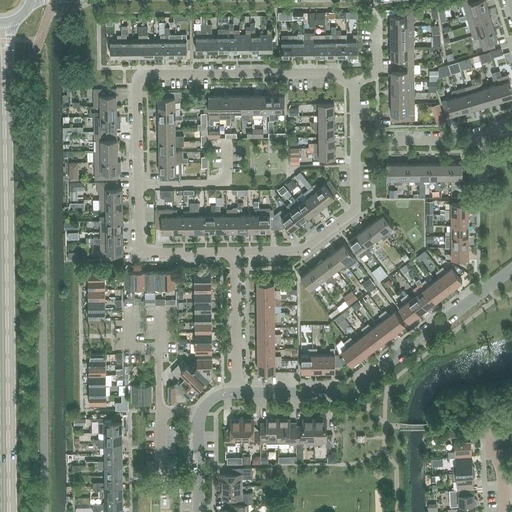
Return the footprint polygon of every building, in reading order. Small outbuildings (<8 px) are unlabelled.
[(461,0),(466,15),(488,8),(485,0),(461,0)] [(390,26),(413,26),(413,8),(396,9),(396,15),(390,15),(390,26)] [(469,26),(475,23),(491,19),(488,8),(466,15),(469,26)] [(196,51),(208,51),(207,24),(207,16),(203,16),(203,24),(201,24),(201,30),(196,30),(196,51)] [(472,36),(494,29),(491,19),(475,23),(469,26),(472,36)] [(250,26),(251,50),(262,50),(261,34),(255,34),(255,22),(250,22),(250,26)] [(240,51),(240,34),(240,29),(233,29),(233,23),(229,24),(229,29),(229,51),(240,51)] [(218,51),(218,35),(212,35),(212,24),(207,24),(208,51),(218,51)] [(133,40),(126,40),(126,26),(122,26),(122,56),(133,56),(133,40)] [(251,50),(250,26),(246,26),(246,34),(240,34),(240,51),(251,50)] [(336,56),(336,28),(336,26),(331,26),(331,34),(325,34),(326,56),(336,56)] [(390,26),(391,37),(407,36),(414,36),(413,26),(390,26)] [(133,56),(144,56),(143,27),(139,28),(139,35),(139,40),(133,40),(133,56)] [(148,39),(148,34),(148,27),(143,27),(144,56),(154,56),(154,39),(148,39)] [(154,56),(165,55),(165,34),(165,27),(160,27),(160,34),(160,39),(154,39),(154,56)] [(176,34),(169,34),(169,27),(165,27),(165,34),(165,55),(176,55),(176,39),(176,34)] [(341,28),(336,28),(336,56),(347,55),(347,39),(347,34),(341,34),(341,28)] [(218,51),(229,51),(229,29),(218,29),(218,35),(218,51)] [(261,34),(262,50),(273,50),(272,29),(267,29),(267,34),(261,34)] [(494,29),(472,36),(474,40),(480,38),(483,50),(495,47),(493,41),(497,40),(494,29)] [(176,39),(176,55),(187,55),(187,49),(187,38),(186,34),(182,34),(176,34),(176,39)] [(315,56),(326,56),(325,34),(314,35),(315,56)] [(347,39),(347,55),(358,55),(358,34),(353,34),(353,39),(347,39)] [(111,56),(122,56),(122,35),(117,35),(117,40),(111,40),(111,56)] [(282,56),(293,56),(293,35),(282,35),(282,56)] [(304,56),(304,40),(298,40),(298,35),(293,35),(293,56),(304,56)] [(304,56),(315,56),(314,35),(310,35),(310,40),(304,40),(304,56)] [(407,36),(391,37),(391,48),(414,47),(414,36),(407,36)] [(391,48),(391,65),(414,64),(414,47),(391,48)] [(491,58),(503,54),(501,48),(490,52),(491,58)] [(489,52),(483,54),(485,61),(491,59),(489,52)] [(414,64),(391,65),(391,82),(414,82),(414,64)] [(495,72),(504,99),(511,96),(511,87),(508,74),(501,76),(500,70),(495,72)] [(493,103),(504,99),(495,72),(491,73),(493,79),(495,85),(489,87),(493,103)] [(438,81),(428,81),(428,90),(438,90),(438,81)] [(391,93),(408,92),(414,92),(414,82),(391,82),(391,93)] [(493,103),(489,87),(482,89),(481,83),(477,84),(483,106),(493,103)] [(473,109),(483,106),(477,84),(472,85),(474,91),(468,93),(473,109)] [(473,109),(468,93),(466,87),(456,90),(462,112),(473,109)] [(94,106),(100,106),(117,106),(116,88),(94,89),(94,106)] [(452,115),(462,112),(456,90),(452,91),(453,97),(441,101),(445,113),(450,111),(452,115)] [(159,109),(175,108),(175,101),(178,101),(178,98),(181,98),(181,91),(159,91),(158,97),(159,109)] [(391,103),(408,103),(414,103),(414,92),(408,92),(391,93),(391,103)] [(242,112),(252,112),(252,95),(241,96),(242,112)] [(252,112),(263,112),(263,95),(252,95),(252,112)] [(270,120),(274,120),(274,95),(263,95),(263,112),(269,112),(270,120)] [(274,95),(274,120),(278,120),(278,112),(285,112),(285,95),(274,95)] [(220,96),(209,96),(209,124),(213,124),(213,118),(220,119),(220,96)] [(231,124),(231,119),(231,112),(230,96),(220,96),(220,119),(226,119),(226,124),(231,124)] [(235,112),(242,112),(241,96),(230,96),(231,112),(231,119),(235,119),(235,112)] [(408,103),(391,103),(391,115),(396,115),(396,121),(414,120),(413,120),(413,114),(414,112),(414,103),(408,103)] [(319,115),(334,115),(334,104),(314,104),(314,109),(319,109),(319,115)] [(437,123),(444,121),(439,104),(432,106),(437,123)] [(89,117),(94,117),(117,116),(117,106),(100,106),(100,112),(89,112),(89,117)] [(159,119),(175,119),(182,119),(182,115),(175,115),(175,108),(159,109),(159,119)] [(314,126),(334,126),(334,115),(319,115),(319,121),(314,121),(314,126)] [(94,134),(117,134),(117,123),(120,123),(120,116),(117,116),(94,117),(94,134)] [(159,130),(176,130),(175,119),(159,119),(159,130)] [(206,119),(201,119),(201,125),(198,125),(198,130),(206,130),(206,119)] [(319,137),(334,136),(334,126),(314,126),(314,130),(319,130),(319,137)] [(253,129),(253,133),(253,137),(263,137),(263,129),(253,129)] [(159,141),(184,141),(183,136),(181,136),(176,136),(176,130),(159,130),(159,141)] [(95,151),(118,151),(117,134),(94,134),(95,151)] [(314,147),(334,147),(334,136),(319,137),(319,143),(314,143),(314,147)] [(159,152),(176,152),(176,146),(184,145),(184,141),(159,141),(159,152)] [(334,147),(314,147),(314,152),(319,152),(319,159),(335,158),(334,147)] [(299,148),(290,148),(291,157),(300,156),(299,148)] [(95,162),(118,162),(118,151),(95,151),(95,155),(95,162)] [(159,152),(159,163),(182,162),(188,162),(187,158),(182,158),(181,152),(176,152),(159,152)] [(300,156),(291,157),(291,165),(300,164),(300,156)] [(120,162),(95,162),(95,179),(118,179),(118,173),(120,173),(120,162)] [(159,180),(182,179),(182,162),(159,163),(159,180)] [(415,184),(419,184),(419,163),(408,164),(408,179),(415,179),(415,184)] [(424,179),(430,179),(430,163),(419,163),(419,184),(424,184),(424,179)] [(437,184),(441,184),(441,163),(430,163),(430,179),(436,179),(437,184)] [(445,179),(452,179),(451,163),(441,163),(441,184),(445,184),(445,179)] [(451,163),(452,179),(458,178),(458,184),(463,183),(463,163),(451,163)] [(393,184),(398,184),(397,164),(386,164),(386,179),(393,179),(393,184)] [(402,179),(408,179),(408,164),(397,164),(398,184),(402,184),(402,179)] [(292,179),(286,184),(290,190),(296,185),(292,179)] [(312,186),(326,204),(335,197),(332,194),(337,190),(329,180),(319,188),(315,183),(312,186)] [(100,199),(123,198),(122,188),(118,188),(118,182),(97,182),(97,191),(100,191),(100,199)] [(283,192),(287,190),(284,185),(279,189),(278,190),(281,194),(283,192)] [(317,211),(326,204),(312,186),(308,189),(312,193),(307,197),(317,211)] [(300,224),(309,217),(295,199),(293,197),(289,200),(291,203),(287,206),(300,224)] [(317,211),(307,197),(302,201),(298,197),(295,199),(309,217),(317,211)] [(100,210),(106,210),(123,210),(123,198),(100,199),(100,210)] [(445,214),(468,214),(468,202),(451,203),(451,210),(445,210),(445,214)] [(184,232),(195,232),(194,203),(190,203),(190,211),(183,211),(184,216),(184,232)] [(205,232),(205,211),(205,215),(199,215),(199,203),(194,203),(195,232),(205,232)] [(216,232),(216,209),(216,205),(211,205),(211,211),(205,211),(205,232),(216,232)] [(220,215),(220,209),(220,205),(216,205),(216,209),(216,232),(227,232),(227,215),(220,215)] [(227,232),(238,231),(238,209),(237,207),(233,207),(232,209),(227,209),(227,215),(227,232)] [(249,231),(259,231),(259,208),(255,208),(255,215),(248,215),(249,231)] [(280,229),(274,215),(273,209),(270,209),(270,208),(259,208),(259,231),(270,231),(270,229),(280,229)] [(173,232),(173,209),(156,209),(156,216),(156,228),(162,228),(162,232),(173,232)] [(184,232),(184,216),(177,216),(177,209),(173,209),(173,232),(184,232)] [(238,209),(238,231),(238,234),(245,234),(245,231),(248,231),(248,215),(242,215),(242,209),(238,209)] [(100,221),(123,221),(123,210),(106,210),(106,216),(100,216),(100,221)] [(300,224),(290,211),(285,215),(281,210),(274,215),(280,229),(282,229),(287,225),(291,231),(300,224)] [(374,221),(387,237),(390,235),(387,231),(393,227),(383,214),(374,221)] [(452,225),(468,225),(468,214),(445,214),(445,218),(452,218),(452,225)] [(98,225),(100,225),(100,231),(123,231),(123,221),(100,221),(94,221),(94,225),(98,225)] [(383,240),(387,237),(374,221),(366,228),(375,240),(380,236),(383,240)] [(445,236),(469,236),(468,225),(452,225),(452,232),(445,232),(445,236)] [(370,244),(375,240),(366,228),(357,234),(370,250),(373,248),(370,244)] [(86,242),(100,242),(123,242),(123,231),(100,231),(100,238),(86,238),(86,242)] [(366,253),(370,250),(357,234),(348,241),(358,253),(363,249),(366,253)] [(452,247),(469,247),(469,236),(445,236),(445,240),(452,240),(452,247)] [(100,260),(107,259),(119,259),(119,253),(123,253),(123,242),(100,242),(100,247),(100,260)] [(350,270),(353,268),(351,265),(351,264),(348,260),(354,256),(344,244),(335,251),(348,267),(350,270)] [(469,247),(452,247),(452,254),(446,254),(446,258),(469,258),(469,247)] [(344,270),(348,267),(335,251),(327,257),(336,269),(341,266),(344,270)] [(333,284),(337,281),(334,277),(331,273),(336,269),(327,257),(318,264),(330,280),(333,284)] [(327,283),(330,280),(318,264),(310,270),(319,283),(324,279),(327,283)] [(379,282),(388,275),(387,275),(380,265),(372,272),(379,282)] [(410,269),(406,265),(400,270),(404,274),(410,269)] [(439,269),(453,288),(462,281),(457,274),(453,268),(452,267),(446,272),(443,267),(439,269)] [(88,279),(105,279),(105,268),(88,269),(88,279)] [(195,281),(211,281),(211,271),(200,271),(200,268),(193,268),(192,271),(195,271),(195,281)] [(444,294),(453,288),(439,269),(436,272),(440,277),(434,281),(444,294)] [(314,286),(319,283),(310,270),(301,277),(313,293),(317,291),(314,286)] [(135,288),(145,288),(145,271),(134,272),(135,288)] [(145,288),(155,288),(155,271),(145,271),(145,288)] [(155,288),(165,288),(165,271),(155,271),(155,288)] [(165,271),(165,288),(176,288),(176,271),(165,271)] [(124,288),(135,288),(134,272),(124,272),(124,279),(124,284),(124,288)] [(369,278),(361,284),(366,291),(374,285),(369,278)] [(88,289),(105,289),(105,279),(88,279),(88,289)] [(388,280),(384,283),(387,288),(392,284),(388,280)] [(444,294),(434,281),(429,285),(425,280),(422,283),(436,301),(444,294)] [(195,292),(211,291),(211,281),(195,281),(195,292)] [(257,295),(280,294),(280,290),(274,290),(274,283),(257,283),(257,295)] [(427,308),(436,301),(422,283),(418,285),(422,290),(417,294),(427,308)] [(89,299),(105,299),(105,289),(88,289),(89,299)] [(195,302),(212,302),(211,291),(195,292),(195,302)] [(352,291),(348,294),(353,301),(357,298),(352,291)] [(427,308),(417,294),(411,298),(408,293),(404,296),(418,314),(427,308)] [(258,306),(274,305),(274,299),(285,299),(285,294),(280,294),(257,295),(258,306)] [(409,321),(418,314),(404,296),(401,299),(405,304),(399,308),(409,321)] [(89,310),(105,310),(105,299),(89,299),(89,310)] [(195,312),(212,312),(212,302),(195,302),(195,312)] [(357,302),(350,307),(353,311),(359,306),(357,302)] [(258,317),(281,316),(281,312),(274,312),(274,305),(258,306),(258,317)] [(105,310),(89,310),(89,320),(105,320),(105,310)] [(382,313),(396,331),(405,324),(395,311),(389,315),(386,310),(382,313)] [(195,322),(212,322),(212,312),(195,312),(195,322)] [(387,338),(396,331),(382,313),(379,315),(383,320),(377,324),(387,338)] [(342,329),(349,324),(344,318),(341,314),(334,319),(338,324),(342,329)] [(258,328),(275,327),(275,321),(281,321),(281,316),(258,317),(258,328)] [(195,332),(212,332),(212,322),(195,322),(195,332)] [(387,338),(377,324),(372,329),(368,324),(365,326),(379,345),(387,338)] [(370,351),(379,345),(365,326),(361,329),(365,334),(360,338),(370,351)] [(258,339),(281,338),(281,334),(275,334),(275,327),(258,328),(258,339)] [(195,343),(212,342),(212,332),(195,332),(195,343)] [(351,337),(347,340),(361,358),(370,351),(360,338),(354,342),(351,337)] [(258,349),(275,349),(275,343),(281,343),(281,338),(258,339),(258,349)] [(361,358),(347,340),(344,342),(348,347),(342,351),(352,365),(361,358)] [(212,342),(195,343),(195,353),(212,353),(212,342)] [(301,371),(313,371),(313,348),(308,348),(308,355),(301,355),(301,371)] [(317,348),(313,348),(313,371),(324,371),(324,354),(317,354),(317,348)] [(324,354),(324,371),(335,371),(335,348),(330,348),(330,354),(324,354)] [(258,360),(281,360),(281,356),(275,356),(275,349),(258,349),(258,360)] [(89,365),(106,364),(106,354),(89,354),(89,365)] [(195,367),(207,379),(212,374),(212,356),(197,356),(197,364),(195,367)] [(207,379),(195,367),(192,369),(183,360),(177,366),(199,387),(207,379)] [(281,360),(258,360),(258,372),(275,372),(275,365),(281,365),(281,360)] [(89,375),(106,375),(106,364),(89,365),(89,375)] [(191,396),(199,387),(177,366),(171,372),(181,381),(178,383),(191,396)] [(89,385),(106,385),(106,375),(89,375),(89,385)] [(186,401),(191,396),(178,383),(176,386),(168,386),(168,401),(186,401)] [(90,395),(106,395),(106,385),(89,385),(90,395)] [(131,402),(142,402),(142,385),(131,385),(131,402)] [(142,385),(142,402),(152,401),(152,385),(142,385)] [(106,395),(90,395),(90,406),(106,406),(106,395)] [(105,418),(98,419),(99,422),(99,432),(105,432),(122,432),(122,421),(116,421),(116,418),(105,418)] [(303,443),(314,443),(314,418),(302,419),(302,435),(296,435),(296,445),(296,454),(301,454),(301,447),(303,447),(303,443)] [(314,418),(314,443),(326,442),(326,446),(333,446),(332,434),(326,434),(326,418),(314,418)] [(236,439),(242,439),(242,419),(231,419),(231,430),(225,431),(225,445),(236,445),(236,439)] [(242,419),(242,439),(249,439),(249,445),(260,445),(260,430),(254,430),(254,419),(242,419)] [(267,443),(278,443),(278,419),(267,419),(267,422),(260,422),(261,442),(267,442),(267,443)] [(290,445),(296,445),(296,435),(296,422),(290,422),(290,419),(278,419),(278,443),(278,445),(290,445)] [(98,443),(122,443),(122,432),(105,432),(105,439),(97,439),(98,443)] [(455,457),(472,456),(471,440),(454,441),(455,451),(448,452),(448,458),(455,457)] [(105,454),(122,454),(122,443),(98,443),(98,447),(105,447),(105,454)] [(123,465),(122,454),(105,454),(105,461),(98,461),(98,465),(123,465)] [(330,454),(327,457),(327,462),(335,462),(335,454),(330,454)] [(453,474),(473,472),(472,456),(455,457),(456,465),(452,466),(453,474)] [(105,476),(123,475),(123,465),(98,465),(98,469),(105,469),(105,476)] [(222,486),(242,486),(242,479),(252,478),(252,468),(236,468),(236,474),(222,474),(222,486)] [(457,489),(474,488),(473,472),(453,474),(453,480),(457,481),(457,489)] [(93,487),(123,486),(123,475),(105,476),(105,482),(93,482),(93,487)] [(100,497),(105,497),(123,497),(123,486),(93,487),(93,489),(98,491),(100,491),(100,497)] [(242,486),(222,486),(222,498),(236,498),(236,504),(252,504),(252,493),(242,493),(242,486)] [(458,506),(475,505),(474,488),(457,489),(458,498),(455,499),(455,506),(458,506)] [(93,508),(123,508),(123,497),(105,497),(105,504),(93,504),(93,508)]
